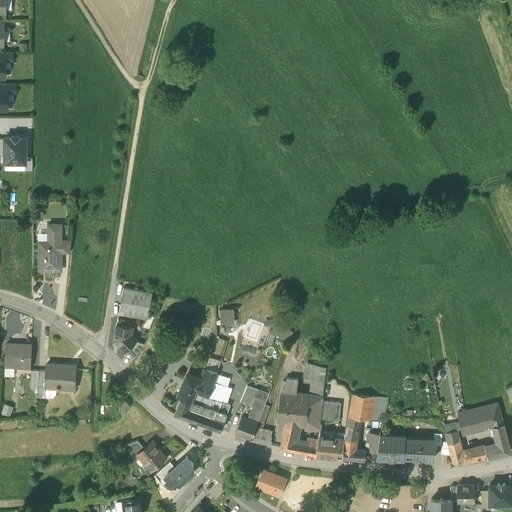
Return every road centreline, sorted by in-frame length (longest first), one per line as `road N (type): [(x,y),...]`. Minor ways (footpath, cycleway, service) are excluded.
road 1 (track): [(173,0),(137,118),(97,348)]
road 2 (residential): [(511,465),(365,470),(218,444)]
road 3 (residential): [(218,444),(174,425),(88,341),(0,299)]
